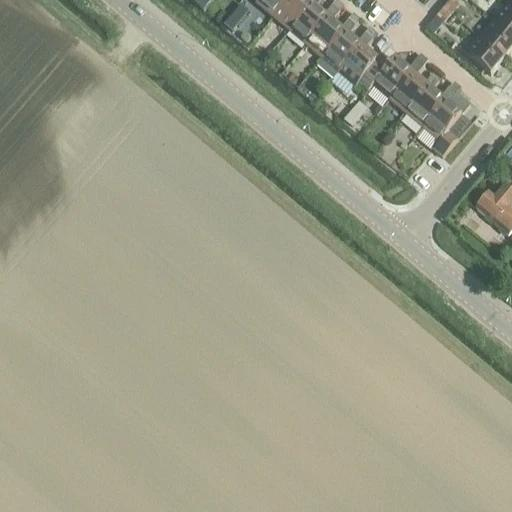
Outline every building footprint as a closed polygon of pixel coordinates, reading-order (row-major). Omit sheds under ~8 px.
[(255,8),(272,22),(290,0),(252,0),(258,4),(255,8)] [(298,0),(290,0),(272,22),(289,36),(311,10),(314,13),(323,2),(320,0),(311,0),(306,6),(298,0)] [(453,4),(445,12),(452,18),(459,9),(453,4)] [(492,25),(511,41),(511,13),(506,8),(492,25)] [(311,10),(289,36),(306,50),(328,24),(331,27),(339,16),(332,10),(323,20),(314,13),(311,10)] [(444,27),(452,18),(445,12),(437,22),(444,27)] [(328,24),(306,50),(322,64),(344,38),(347,40),(361,24),(353,18),(340,34),(331,27),(328,24)] [(225,27),(223,29),(232,37),(234,34),(238,29),(229,22),(225,27)] [(478,41),(505,63),(511,54),(511,41),(492,25),(478,41)] [(344,38),(322,64),(317,70),(333,84),(338,78),(360,51),(364,54),(377,38),(370,32),(356,48),(347,40),(344,38)] [(490,80),(505,63),(478,41),(464,58),(490,80)] [(360,51),(338,78),(355,92),(358,88),(368,96),(372,90),(383,77),(389,69),(379,61),(376,65),(364,54),(360,51)] [(383,77),(372,90),(389,105),(411,78),(415,81),(424,71),(428,66),(421,60),(408,75),(394,64),(389,69),(383,77)] [(411,78),(389,105),(406,119),(428,92),(432,95),(440,85),(433,78),(424,89),(415,81),(411,78)] [(428,92),(406,119),(423,133),(445,106),(448,109),(457,99),(450,93),(441,103),(432,95),(428,92)] [(445,106),(423,133),(439,146),(432,154),(442,162),(457,144),(448,136),(470,110),(457,99),(448,109),(445,106)] [(347,120),(343,125),(351,132),(356,127),(347,120)] [(496,192),(477,215),(496,231),(508,241),(511,236),(511,199),(506,195),(499,189),(496,192)]
